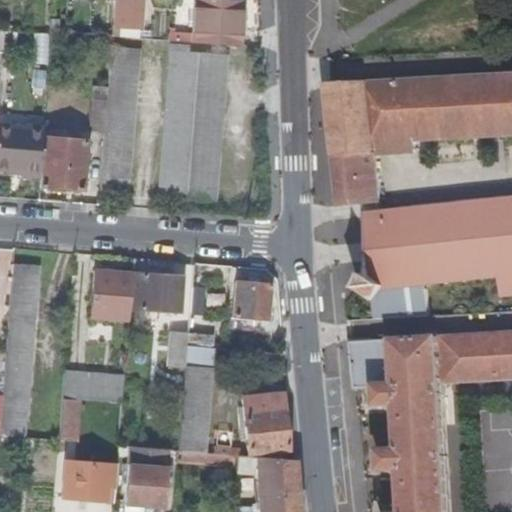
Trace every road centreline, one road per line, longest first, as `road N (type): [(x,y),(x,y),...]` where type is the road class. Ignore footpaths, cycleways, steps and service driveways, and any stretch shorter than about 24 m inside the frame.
road 1 (residential): [(0,223),(260,246),(297,242)]
road 2 (residential): [(333,511),(297,242)]
road 3 (residential): [(297,242),(292,0)]
